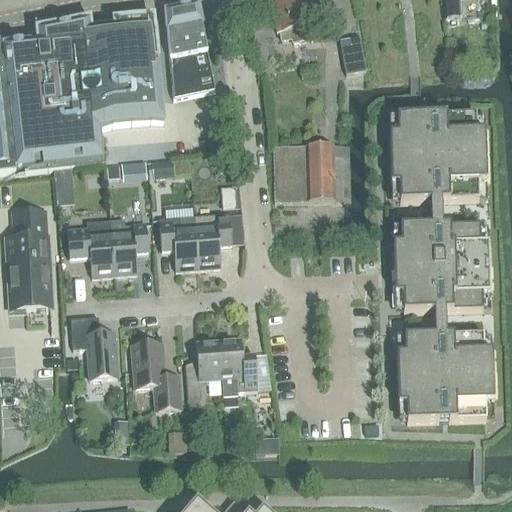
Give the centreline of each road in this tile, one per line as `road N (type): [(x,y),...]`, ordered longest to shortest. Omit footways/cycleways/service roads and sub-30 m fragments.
road 1 (residential): [(259,291),(229,0)]
road 2 (residential): [(297,287),(339,287),(341,414),(305,413)]
road 3 (residential): [(75,311),(233,301),(259,291)]
road 4 (residential): [(305,413),(297,287)]
